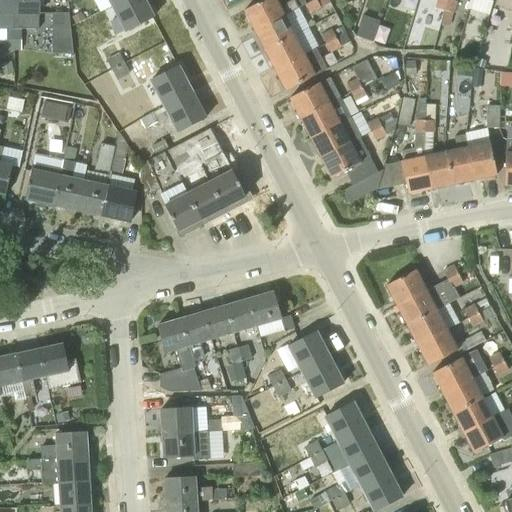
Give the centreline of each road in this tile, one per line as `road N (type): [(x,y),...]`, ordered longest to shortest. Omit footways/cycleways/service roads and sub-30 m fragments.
road 1 (residential): [(317,258),(185,0)]
road 2 (residential): [(447,511),(317,258)]
road 3 (residential): [(121,511),(115,296)]
road 4 (residential): [(317,258),(511,217)]
road 5 (residential): [(178,288),(0,237)]
road 6 (residential): [(178,288),(317,258)]
